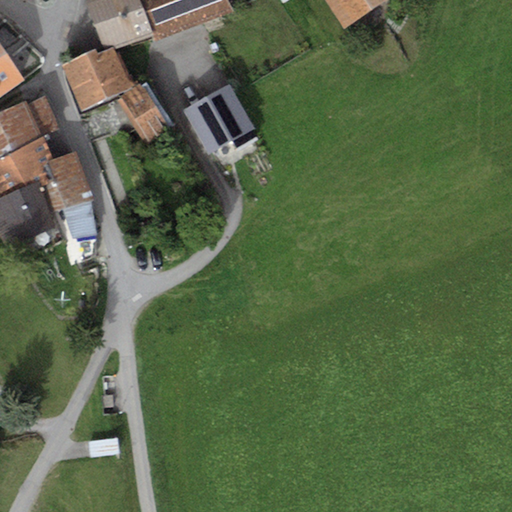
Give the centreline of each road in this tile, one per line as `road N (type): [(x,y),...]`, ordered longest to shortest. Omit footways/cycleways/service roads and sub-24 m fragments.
road 1 (residential): [(48,38),(119,263),(118,317)]
road 2 (unclassified): [(118,317),(18,511)]
road 3 (residential): [(118,317),(150,511)]
